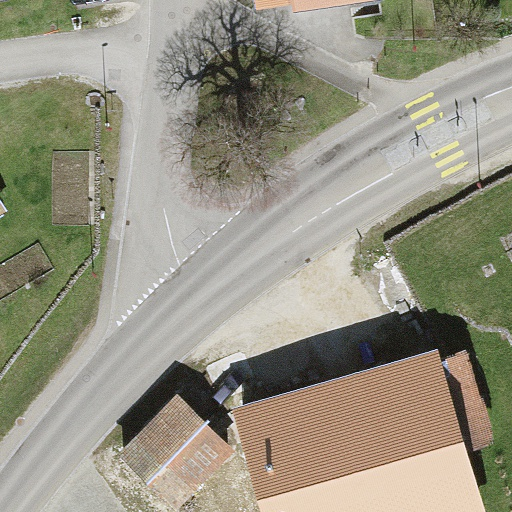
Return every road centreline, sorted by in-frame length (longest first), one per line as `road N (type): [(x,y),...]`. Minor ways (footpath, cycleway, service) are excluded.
road 1 (tertiary): [(434,132),(319,201),(193,298)]
road 2 (tertiary): [(193,298),(58,435),(1,511)]
road 3 (residential): [(434,132),(274,52),(175,40)]
road 4 (residential): [(175,40),(164,228),(193,298)]
road 5 (residential): [(0,60),(175,40)]
